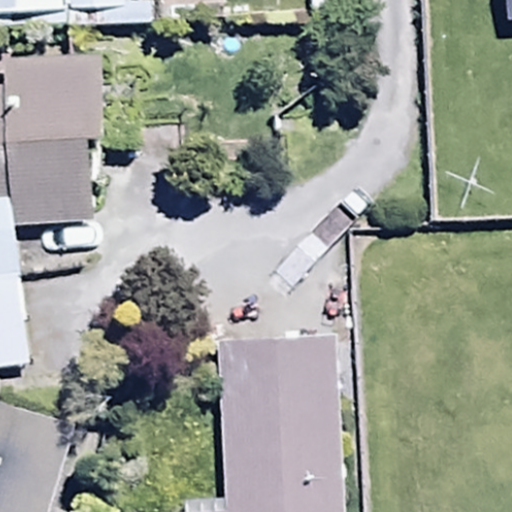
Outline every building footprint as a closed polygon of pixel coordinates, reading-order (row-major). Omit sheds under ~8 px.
[(71,18),(70,0),(0,0),(0,35),(72,33),(71,18)] [(70,0),(71,18),(126,17),(126,0),(70,0)] [(4,95),(0,94),(0,375),(31,372),(17,229),(99,227),(97,150),(131,149),(129,107),(104,108),(103,68),(4,71),(4,95)] [(184,511),(346,511),(344,351),(219,353),(221,505),(185,506),(184,511)] [(0,511),(54,511),(78,441),(0,414),(0,511)]
